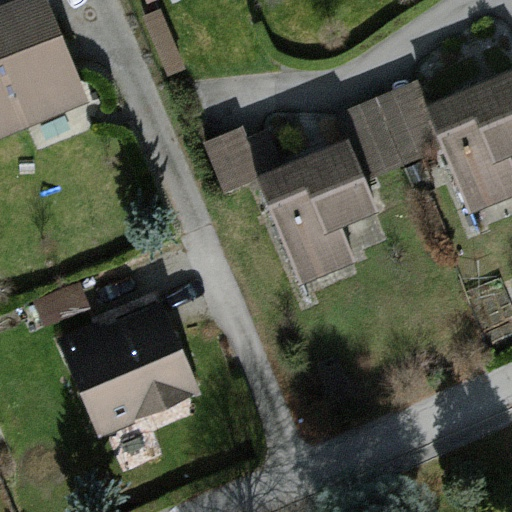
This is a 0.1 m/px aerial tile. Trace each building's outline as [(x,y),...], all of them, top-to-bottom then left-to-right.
[(47,7),(0,24),(0,144),(86,112),(47,7)] [(511,62),(415,100),(458,210),(511,188),(511,178),(501,151),(511,146),(511,62)] [(275,108),(243,115),(251,150),(282,143),(275,108)] [(227,179),(256,165),(233,114),(203,128),(227,179)] [(341,132),(258,168),(307,281),(355,260),(340,227),(376,212),(341,132)] [(160,320),(56,349),(97,446),(202,406),(160,320)]
